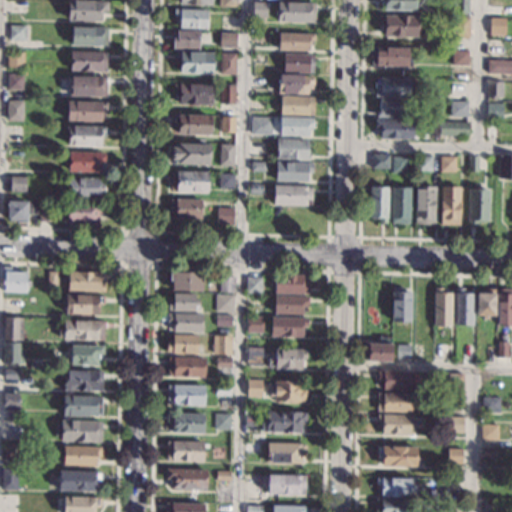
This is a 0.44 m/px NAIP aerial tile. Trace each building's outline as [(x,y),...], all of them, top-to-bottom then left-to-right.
[(100,0),(100,1),(108,2),(108,13),(101,13),(100,21),(91,21),(91,22),(80,22),(80,20),(68,20),(68,0),(100,0)] [(235,0),(235,9),(220,8),(220,0),(235,0)] [(415,0),(415,13),(410,13),(410,11),(383,10),(383,5),(379,5),(379,1),(378,1),(378,0),(415,0)] [(466,0),(466,14),(453,13),(453,0),(466,0)] [(314,23),(275,23),(276,1),(315,2),(314,23)] [(266,17),(252,17),(252,2),(267,3),(266,17)] [(206,29),(178,28),(178,18),(173,18),(173,9),(206,10),(206,29)] [(418,17),(417,36),(401,36),(401,38),(390,38),(390,36),(382,36),(382,25),(377,25),(377,16),(418,17)] [(469,18),(468,38),(452,38),(452,32),(449,31),(450,17),(469,18)] [(489,17),(489,34),(504,34),(504,18),(489,17)] [(25,41),(8,41),(9,25),(25,25),(25,41)] [(106,46),(70,46),(70,26),(106,26),(106,46)] [(198,49),(172,49),(172,31),(196,32),(198,32),(198,49)] [(235,34),(235,48),(218,48),(218,33),(235,34)] [(314,34),(314,41),(308,41),(308,51),(277,50),(277,33),(314,34)] [(502,40),(502,55),(487,55),(487,39),(502,40)] [(408,48),(407,57),(411,57),(410,67),(393,67),(391,68),(387,68),(386,67),(370,67),(371,47),(408,48)] [(451,64),(467,65),(468,50),(451,49),(451,64)] [(106,72),(69,72),(69,51),(106,52),(106,72)] [(22,68),(8,67),(8,52),(19,52),(22,52),(22,68)] [(212,73),(197,73),(197,75),(186,75),(186,73),(178,73),(179,62),(174,62),(174,52),(212,53),(212,73)] [(235,74),(219,74),(219,53),(235,53),(235,74)] [(313,73),(282,73),(283,54),(313,55),(313,73)] [(511,60),(511,73),(486,73),(486,60),(511,60)] [(22,89),(7,89),(8,75),(22,76),(22,89)] [(307,77),(313,77),(313,91),(307,91),(307,94),(277,94),(277,75),(307,75),(307,77)] [(105,97),(68,97),(69,76),(105,77),(105,97)] [(409,79),(409,97),(401,97),(401,99),(374,97),(374,78),(409,79)] [(466,100),(449,100),(449,81),(467,81),(466,100)] [(502,82),(501,98),(495,98),(495,100),(490,100),(490,97),(485,97),(485,81),(502,82)] [(211,107),(204,107),(204,104),(197,104),(197,106),(186,106),(186,104),(176,104),(176,92),(173,92),(173,83),(211,84),(211,107)] [(234,104),(219,104),(219,85),(235,86),(234,104)] [(313,116),(279,116),(279,96),(313,97),(313,116)] [(411,100),(410,118),(396,117),(396,118),(375,118),(375,110),(378,110),(378,99),(411,100)] [(22,121),(6,120),(6,101),(22,101),(22,121)] [(106,113),(100,113),(100,121),(91,121),(91,123),(81,123),(81,121),(65,120),(66,101),(106,102),(106,113)] [(467,102),(467,116),(448,116),(449,101),(467,102)] [(501,104),(501,120),(485,120),(486,103),(501,104)] [(210,124),(212,124),(212,130),(209,130),(209,134),(177,134),(177,125),(172,125),(172,115),(210,115),(210,124)] [(234,118),(234,133),(218,133),(218,117),(234,118)] [(269,118),(269,132),(252,132),(252,117),(269,118)] [(307,118),(313,119),(312,129),(308,129),(308,136),(278,136),(278,117),(307,118)] [(412,121),(412,139),(378,138),(379,129),(374,129),(374,120),(412,121)] [(468,123),(468,136),(437,135),(438,122),(468,123)] [(495,141),(485,141),(486,125),(496,125),(495,141)] [(104,137),(100,137),(100,147),(67,146),(67,127),(105,127),(104,137)] [(307,152),(309,152),(309,161),(296,161),(296,159),(275,159),(275,139),(307,139),(307,152)] [(208,166),(173,165),(173,161),(170,161),(170,147),(176,148),(176,143),(209,144),(208,166)] [(234,145),(234,167),(218,166),(218,144),(234,145)] [(100,154),(104,154),(104,163),(100,163),(100,173),(66,172),(67,152),(100,153),(100,154)] [(388,155),(388,169),(370,169),(370,154),(388,155)] [(511,155),(511,180),(497,180),(498,155),(511,155)] [(431,157),(431,171),(416,171),(416,156),(431,157)] [(477,157),(477,173),(467,173),(467,157),(477,157)] [(392,158),(407,158),(406,175),(391,174),(392,158)] [(454,158),(454,173),(439,172),(439,158),(454,158)] [(265,172),(250,171),(250,162),(265,162),(265,172)] [(307,182),(274,181),(274,162),(307,162),(307,182)] [(206,192),(192,192),(192,194),(183,194),(183,191),(169,191),(169,173),(175,173),(175,171),(207,172),(206,192)] [(233,188),(218,188),(218,176),(233,176),(233,188)] [(25,192),(9,192),(9,177),(25,177),(25,192)] [(104,178),(104,198),(66,197),(67,177),(104,178)] [(262,194),(248,194),(248,184),(262,185),(262,194)] [(306,188),(310,188),(310,205),(304,205),(304,206),(272,206),(272,185),(306,186),(306,188)] [(459,187),(458,226),(439,226),(440,186),(459,187)] [(387,188),(386,224),(378,224),(378,220),(368,219),(368,211),(366,211),(367,199),(368,199),(369,187),(387,188)] [(409,188),(408,225),(389,224),(390,187),(409,188)] [(434,187),(433,226),(413,225),(414,187),(434,187)] [(488,190),(487,223),(477,223),(477,227),(466,227),(467,190),(488,190)] [(200,219),(173,219),(173,218),(169,218),(169,200),(174,200),(174,199),(200,199),(200,219)] [(26,201),(26,224),(16,224),(16,221),(6,220),(6,201),(26,201)] [(103,214),(98,214),(98,224),(67,223),(67,203),(103,204),(103,214)] [(54,222),(39,222),(39,205),(54,206),(54,222)] [(232,225),(216,224),(216,208),(233,208),(232,225)] [(10,271),(26,271),(26,293),(2,292),(2,267),(10,267),(10,271)] [(57,287),(47,286),(47,271),(49,271),(57,272),(57,287)] [(100,272),(100,282),(104,282),(104,292),(66,291),(67,272),(100,272)] [(202,273),(201,292),(169,291),(170,272),(202,273)] [(302,275),(302,284),(307,284),(307,295),(273,294),(274,274),(302,275)] [(234,277),(234,292),(219,292),(219,277),(234,277)] [(261,277),(261,294),(245,293),(246,277),(261,277)] [(400,291),(410,291),(410,322),(390,322),(391,287),(400,287),(400,291)] [(440,292),(451,293),(450,327),(432,326),(433,288),(441,288),(440,292)] [(463,293),(473,294),(472,326),(453,325),(454,288),(463,289),(463,293)] [(493,316),(475,316),(476,293),(485,293),(485,289),(493,289),(493,316)] [(511,289),(511,327),(495,327),(496,289),(511,289)] [(194,294),(194,300),(199,300),(198,310),(194,310),(194,311),(167,310),(167,302),(172,302),(172,293),(194,294)] [(103,296),(103,305),(100,305),(99,313),(97,313),(97,315),(88,315),(88,316),(77,316),(77,314),(64,313),(65,295),(103,296)] [(232,296),(232,312),(215,311),(215,295),(232,296)] [(264,296),(263,308),(262,311),(258,311),(256,307),(248,306),(248,296),(264,296)] [(307,297),(306,307),(302,307),(302,315),(272,315),(273,296),(307,297)] [(201,315),(201,332),(172,332),(172,325),(166,324),(166,314),(201,315)] [(231,316),(230,327),(215,327),(215,316),(231,316)] [(261,318),(260,333),(246,333),(246,317),(261,318)] [(307,319),(307,328),(302,328),(302,337),(269,336),(269,317),(307,319)] [(22,319),(21,341),(3,340),(3,318),(22,319)] [(103,321),(102,341),(62,340),(62,338),(57,338),(57,329),(62,329),(62,320),(103,321)] [(196,335),(195,354),(183,354),(183,356),(173,355),(173,353),(165,353),(166,342),(171,342),(171,334),(196,335)] [(213,336),(230,336),(230,355),(212,354),(213,336)] [(19,343),(19,352),(23,352),(23,365),(2,364),(3,342),(19,343)] [(391,343),(390,361),(363,360),(363,342),(391,343)] [(507,358),(496,358),(496,342),(507,342),(507,358)] [(410,345),(410,359),(395,358),(395,344),(410,345)] [(102,346),(102,354),(97,354),(97,366),(69,365),(69,345),(102,346)] [(448,345),(448,360),(433,360),(433,345),(448,345)] [(471,361),(461,361),(462,345),(471,346),(471,361)] [(261,347),(261,367),(245,366),(246,347),(261,347)] [(305,350),(304,360),(301,360),(301,370),(265,369),(266,357),(273,357),(273,349),(305,350)] [(204,359),(204,378),(167,377),(167,357),(204,359)] [(230,358),(229,368),(215,367),(216,358),(230,358)] [(101,369),(101,391),(61,390),(61,368),(101,369)] [(17,370),(17,387),(3,386),(4,369),(17,370)] [(411,373),(410,391),(381,390),(382,383),(376,383),(376,372),(411,373)] [(447,374),(463,374),(462,395),(446,394),(447,374)] [(27,388),(17,388),(18,378),(27,378),(27,388)] [(260,381),(259,397),(246,397),(246,381),(260,381)] [(300,382),(299,391),(305,391),(305,402),(298,402),(298,404),(287,403),(287,402),(280,401),(280,404),(273,403),(273,398),(267,397),(267,387),(273,387),(273,381),(300,382)] [(204,386),(203,406),(165,405),(166,385),(204,386)] [(230,385),(229,396),(213,396),(214,385),(230,385)] [(410,394),(410,412),(376,412),(376,393),(410,394)] [(18,394),(18,410),(2,410),(3,394),(18,394)] [(101,397),(101,416),(86,415),(86,417),(62,416),(62,396),(101,397)] [(462,396),(462,406),(446,406),(447,396),(462,396)] [(499,398),(498,412),(481,412),(482,397),(499,398)] [(260,411),(259,426),(245,426),(246,411),(260,411)] [(305,413),(305,423),(301,423),(300,433),(290,433),(290,434),(278,434),(278,433),(260,432),(260,422),(265,422),(265,412),(305,413)] [(204,414),(203,434),(170,433),(170,424),(165,424),(165,413),(204,414)] [(229,414),(229,429),(213,429),(213,414),(229,414)] [(413,416),(413,435),(379,434),(380,425),(376,424),(376,415),(413,416)] [(463,416),(463,433),(447,433),(448,416),(463,416)] [(101,422),(101,442),(86,442),(86,443),(75,443),(75,442),(67,442),(67,444),(61,444),(61,442),(59,442),(59,438),(54,438),(54,426),(59,426),(59,420),(101,422)] [(497,424),(497,441),(480,440),(481,424),(497,424)] [(203,442),(203,462),(165,461),(165,441),(203,442)] [(259,443),(259,453),(244,453),(244,443),(259,443)] [(19,445),(19,461),(2,461),(3,444),(19,445)] [(305,445),(305,454),(300,454),(299,465),(274,464),(274,465),(268,465),(268,463),(266,463),(267,444),(305,445)] [(100,447),(100,458),(94,458),(94,467),(62,466),(63,446),(100,447)] [(415,447),(414,470),(408,470),(408,466),(400,466),(400,468),(390,468),(390,466),(380,466),(380,460),(375,460),(375,446),(415,447)] [(462,449),(461,465),(446,464),(446,449),(462,449)] [(496,450),(496,459),(481,458),(481,449),(496,450)] [(17,469),(17,491),(1,490),(1,469),(17,469)] [(206,470),(205,490),(169,489),(170,481),(164,481),(165,469),(206,470)] [(101,472),(101,482),(96,482),(95,492),(57,490),(57,471),(101,472)] [(229,472),(229,481),(215,481),(215,472),(229,472)] [(305,476),(305,495),(291,495),(290,496),(279,496),(279,495),(266,494),(266,475),(305,476)] [(411,478),(410,497),(379,496),(379,486),(375,486),(375,478),(411,478)] [(100,498),(100,508),(93,508),(93,511),(61,511),(62,497),(100,498)] [(410,500),(410,511),(374,511),(375,499),(410,500)] [(204,504),(204,511),(164,511),(165,503),(204,504)]
